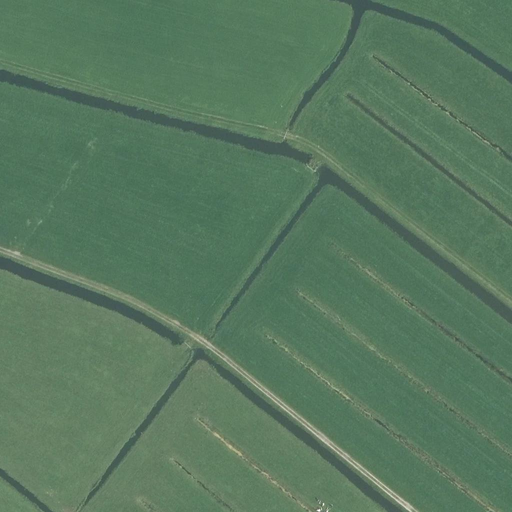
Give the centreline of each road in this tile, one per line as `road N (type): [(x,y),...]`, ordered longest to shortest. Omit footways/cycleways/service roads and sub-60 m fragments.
road 1 (track): [(0,64),(316,148),(511,301)]
road 2 (track): [(0,249),(177,324),(414,511)]
